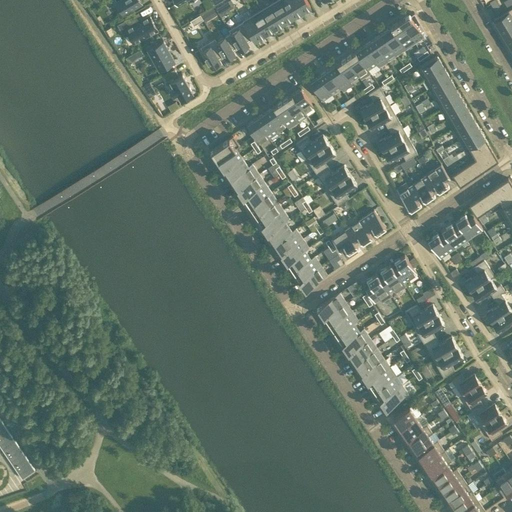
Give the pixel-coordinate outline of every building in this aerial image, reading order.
[(100,3),(98,0),(95,0),(89,4),(91,8),(100,3)] [(115,0),(123,12),(142,1),(140,0),(115,0)] [(274,0),(270,3),(282,23),(291,17),(281,0),(274,0)] [(301,12),(293,0),(281,0),(291,17),(301,12)] [(293,0),(301,12),(310,6),(306,0),(293,0)] [(490,0),(489,1),(496,13),(502,9),(496,0),(490,0)] [(273,28),(282,23),(270,3),(261,8),(273,28)] [(221,5),(216,8),(221,16),(226,13),(221,5)] [(491,16),(494,14),(490,6),(486,9),(491,16)] [(511,6),(493,18),(499,28),(511,20),(511,6)] [(213,7),(207,11),(211,18),(217,14),(213,7)] [(273,28),(261,8),(252,14),(264,34),(273,28)] [(409,13),(400,20),(412,38),(415,42),(427,34),(424,30),(420,21),(414,12),(410,15),(409,13)] [(136,14),(117,24),(124,36),(129,33),(134,42),(157,29),(149,14),(141,18),(141,17),(139,19),(136,14)] [(203,19),(200,14),(190,20),(193,25),(203,19)] [(242,20),(242,21),(243,20),(253,37),(252,37),(254,40),(264,34),(252,14),(242,20)] [(228,29),(230,32),(239,46),(238,46),(240,49),(243,48),(243,49),(249,45),(247,41),(252,37),(253,37),(243,20),(242,21),(228,29)] [(415,42),(412,38),(400,20),(390,26),(391,26),(406,48),(415,42)] [(511,34),(511,20),(499,28),(506,39),(511,34)] [(397,54),(406,48),(391,26),(382,32),(397,54)] [(232,49),(238,46),(239,46),(230,32),(217,40),(216,41),(225,54),(224,55),(226,58),(228,56),(229,57),(235,54),(232,49)] [(388,60),(397,54),(382,32),(373,38),(388,60)] [(212,66),(214,65),(215,66),(221,62),(218,58),(224,55),(225,54),(216,41),(217,40),(215,37),(200,46),(202,50),(200,51),(204,57),(206,56),(212,66)] [(379,66),(388,60),(373,38),(364,44),(376,62),(379,66)] [(163,40),(148,48),(159,69),(174,60),(163,40)] [(367,68),(368,68),(376,62),(364,44),(356,50),(355,50),(367,68)] [(144,54),(140,49),(131,54),(134,60),(144,54)] [(370,72),(368,68),(367,68),(355,50),(346,56),(358,74),(361,78),(370,72)] [(417,67),(423,77),(443,66),(437,55),(417,67)] [(350,80),(358,74),(346,56),(337,62),(349,80),(350,80)] [(352,84),(350,80),(349,80),(337,62),(337,63),(328,69),(340,86),(340,87),(343,91),(352,84)] [(423,77),(429,87),(449,76),(443,66),(423,77)] [(181,99),(192,92),(182,73),(178,75),(174,68),(163,74),(166,80),(170,79),(174,86),(170,88),(173,95),(177,93),(181,99)] [(332,92),(340,87),(340,86),(328,69),(320,75),(332,92)] [(322,99),(332,92),(320,75),(310,81),(322,99)] [(429,87),(435,98),(455,86),(449,76),(429,87)] [(360,107),(366,117),(390,104),(379,86),(369,93),(373,100),(360,107)] [(435,98),(441,108),(461,96),(455,86),(435,98)] [(292,93),(291,93),(304,111),(313,105),(301,87),(292,93)] [(307,115),(304,111),(291,93),(282,99),(298,121),(307,115)] [(441,108),(447,118),(467,107),(461,96),(441,108)] [(288,128),(298,121),(282,99),(273,105),(274,106),(286,123),(286,124),(288,128)] [(171,110),(179,106),(176,100),(168,105),(171,110)] [(399,120),(390,104),(366,117),(371,127),(384,120),(387,127),(399,120)] [(277,129),(286,124),(286,123),(274,106),(265,112),(277,129)] [(453,129),(473,117),(467,107),(447,118),(453,129)] [(265,112),(256,118),(268,135),(268,136),(270,140),(280,133),(277,129),(265,112)] [(453,129),(459,139),(479,127),(473,117),(453,129)] [(259,142),(268,136),(268,135),(256,118),(247,124),(259,142)] [(379,140),(384,150),(408,137),(399,120),(387,127),(391,133),(379,140)] [(466,150),(470,147),(485,138),(479,127),(459,139),(466,150)] [(296,142),(306,158),(329,143),(323,133),(311,141),(307,135),(296,142)] [(236,147),(240,145),(233,135),(211,149),(218,159),(236,147)] [(408,137),(384,150),(390,160),(402,153),(406,159),(417,153),(408,137)] [(497,158),(485,138),(470,147),(476,157),(453,173),(455,176),(460,184),(497,158)] [(317,173),(328,166),(324,160),(335,152),(329,143),(306,158),(317,173)] [(218,159),(224,168),(242,156),(236,147),(218,159)] [(425,154),(418,158),(422,163),(428,159),(425,154)] [(450,158),(445,162),(447,165),(453,161),(458,157),(457,154),(450,158)] [(248,166),(248,165),(242,156),(224,168),(225,167),(231,177),(248,166)] [(411,165),(416,162),(412,156),(407,159),(411,165)] [(274,176),(279,172),(275,167),(279,165),(276,161),(273,164),(268,167),(274,176)] [(237,187),(237,188),(259,173),(252,163),(248,165),(248,166),(231,177),(238,187),(237,187)] [(400,163),(394,166),(396,171),(402,168),(400,163)] [(427,173),(434,185),(439,191),(444,188),(449,186),(444,179),(449,176),(449,177),(450,176),(441,163),(440,163),(440,164),(427,173)] [(317,173),(327,189),(350,173),(344,164),(332,172),(328,166),(317,173)] [(289,176),(295,172),(292,168),(286,172),(289,176)] [(237,188),(243,197),(265,182),(259,173),(237,188)] [(356,183),(350,173),(327,189),(338,205),(349,197),(345,191),(356,183)] [(430,188),(434,185),(427,173),(413,183),(421,194),(425,200),(430,197),(435,195),(430,188)] [(511,184),(508,177),(469,203),(475,211),(477,214),(500,198),(504,204),(504,205),(511,199),(511,184)] [(243,197),(249,206),(271,191),(265,182),(243,197)] [(405,182),(396,188),(398,191),(411,210),(416,207),(421,204),(416,197),(421,194),(413,183),(408,186),(405,182)] [(255,215),(277,200),(271,191),(249,206),(255,215)] [(500,207),(505,216),(511,212),(511,199),(504,205),(504,204),(500,207)] [(255,215),(261,223),(283,209),(277,200),(255,215)] [(325,213),(320,204),(313,209),(319,217),(325,213)] [(360,218),(368,230),(372,227),(377,234),(381,230),(386,227),(374,208),(373,209),(360,218)] [(261,223),(267,232),(285,220),(285,221),(289,218),(283,209),(261,223)] [(482,228),(473,215),(473,216),(469,219),(464,212),(460,216),(455,220),(459,226),(467,237),(481,228),(482,229),(482,228)] [(321,221),(325,226),(331,222),(327,217),(321,221)] [(360,218),(346,228),(354,239),(358,237),(363,244),(367,239),(372,236),(368,230),(360,218)] [(292,230),(285,221),(285,220),(267,232),(268,233),(268,232),(275,242),(292,230)] [(453,247),(467,237),(459,226),(455,229),(450,221),(446,226),(441,229),(445,235),(453,247)] [(275,242),(281,251),(282,252),(303,238),(296,227),(292,230),(275,242)] [(354,239),(346,228),(332,237),(331,237),(340,251),(341,250),(340,249),(344,246),(349,253),(353,249),(358,246),(354,239)] [(427,238),(428,240),(440,257),(440,256),(453,247),(445,235),(441,238),(436,231),(432,235),(427,238)] [(281,252),(287,261),(305,249),(305,250),(309,247),(303,238),(282,252),(281,251),(281,252)] [(311,258),(310,258),(305,250),(305,249),(287,261),(293,270),(311,258)] [(395,269),(403,281),(416,272),(416,273),(417,273),(413,267),(418,264),(413,257),(409,260),(404,254),(399,257),(394,259),(399,267),(395,269)] [(293,270),(299,279),(321,264),(314,255),(310,258),(311,258),(293,270)] [(465,280),(471,290),(490,277),(494,275),(484,259),(483,259),(478,263),(473,266),(477,272),(465,280)] [(504,262),(497,267),(500,270),(506,266),(504,262)] [(386,267),(380,269),(385,276),(381,279),(389,291),(393,288),(396,292),(405,285),(403,281),(395,269),(391,263),(386,267)] [(327,274),(321,264),(299,279),(305,288),(327,274)] [(455,268),(450,272),(453,276),(459,272),(455,268)] [(392,295),(389,291),(381,279),(377,273),(372,276),(366,278),(371,285),(367,288),(366,287),(365,288),(375,301),(375,300),(379,297),(382,301),(392,295)] [(490,277),(471,290),(478,299),(490,291),(494,298),(501,293),(505,291),(502,287),(500,283),(494,275),(490,277)] [(29,286),(19,292),(22,297),(32,290),(29,286)] [(317,306),(324,316),(345,301),(339,292),(317,306)] [(511,308),(501,293),(494,298),(498,303),(486,311),(492,321),(511,308)] [(416,298),(419,302),(426,298),(423,294),(416,298)] [(324,316),(330,325),(351,310),(345,301),(324,316)] [(405,310),(414,327),(438,313),(433,303),(420,310),(416,304),(405,310)] [(511,306),(511,308),(492,321),(499,330),(511,322),(511,324),(511,306)] [(330,325),(336,334),(354,321),(354,322),(358,319),(351,310),(330,325)] [(414,327),(424,343),(435,336),(432,330),(444,322),(438,313),(414,327)] [(336,334),(342,342),(360,330),(359,330),(354,322),(354,321),(336,334)] [(342,342),(348,351),(370,337),(363,327),(359,330),(360,330),(342,342)] [(405,332),(399,336),(405,347),(411,343),(405,332)] [(435,336),(424,343),(433,359),(457,345),(451,335),(439,343),(435,336)] [(356,361),(376,347),(370,337),(348,351),(348,352),(349,351),(356,361)] [(463,355),(457,345),(433,359),(443,376),(455,369),(450,362),(463,355)] [(361,371),(383,357),(376,347),(356,361),(362,370),(361,371)] [(361,371),(367,380),(389,366),(383,357),(361,371)] [(367,380),(373,389),(395,374),(389,366),(367,380)] [(395,374),(373,389),(380,398),(401,383),(406,379),(401,371),(396,375),(395,374)] [(461,394),(480,382),(474,372),(465,378),(462,373),(451,379),(461,394)] [(476,407),(482,402),(478,397),(487,391),(480,382),(461,394),(472,410),(476,407)] [(401,383),(380,398),(386,407),(404,395),(408,393),(401,383)] [(450,401),(447,396),(441,400),(444,405),(450,401)] [(472,410),(466,413),(476,428),(482,424),(500,412),(494,402),(486,408),(482,402),(476,407),(472,410)] [(393,417),(400,427),(416,416),(409,406),(393,417)] [(416,416),(400,427),(407,437),(423,426),(427,423),(429,422),(422,412),(416,416)] [(455,421),(460,417),(457,412),(452,416),(455,421)] [(500,412),(482,424),(492,439),(502,432),(498,427),(507,421),(500,412)] [(0,445),(22,478),(35,469),(0,417),(0,445)] [(407,437),(412,445),(428,434),(429,435),(432,432),(427,423),(423,426),(407,437)] [(428,434),(412,445),(418,453),(434,442),(437,439),(439,438),(434,431),(432,432),(429,435),(428,434)] [(418,453),(425,463),(444,450),(437,439),(434,442),(418,453)] [(444,450),(425,463),(431,473),(447,462),(451,460),(451,459),(455,457),(449,447),(445,450),(444,450)] [(452,470),(447,462),(431,473),(437,481),(453,470),(452,470)] [(437,481),(442,489),(462,475),(456,467),(452,470),(453,470),(437,481)] [(506,493),(511,489),(511,482),(505,471),(502,467),(493,473),(506,493)] [(442,489),(447,497),(467,483),(462,475),(442,489)] [(447,497),(453,505),(473,491),(467,483),(447,497)] [(453,505),(457,511),(459,511),(478,499),(473,491),(453,505)] [(481,511),(485,509),(478,499),(459,511),(481,511)]
